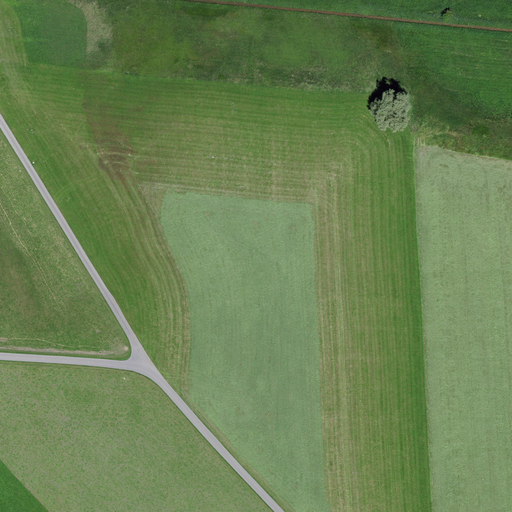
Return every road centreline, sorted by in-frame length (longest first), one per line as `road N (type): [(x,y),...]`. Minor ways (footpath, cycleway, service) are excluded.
road 1 (track): [(0,119),(108,290),(145,367),(280,511)]
road 2 (track): [(145,367),(0,356)]
